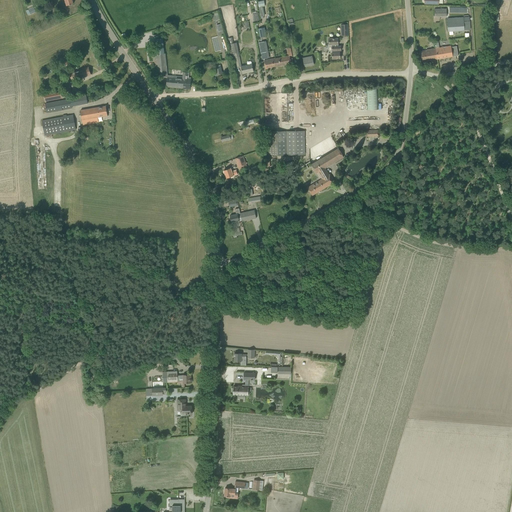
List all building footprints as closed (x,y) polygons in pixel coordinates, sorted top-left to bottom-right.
[(447,18),(448,31),(464,30),(464,29),(470,29),(469,17),(463,18),(463,17),(447,18)] [(234,53),(236,64),(241,63),(237,42),(233,43),(232,37),(228,38),(231,54),(234,53)] [(329,45),(333,45),(333,46),(332,46),(332,51),(334,51),(334,53),(332,53),(332,59),(340,58),(340,52),(339,52),(339,51),(341,51),(341,46),(338,46),(338,44),(338,38),(329,39),(329,45)] [(155,56),(155,59),(157,59),(158,67),(166,66),(165,53),(164,53),(162,39),(154,40),(156,55),(157,54),(157,56),(155,56)] [(428,50),(428,51),(420,53),(421,62),(453,57),(453,56),(458,55),(456,46),(451,47),(451,46),(439,48),(438,42),(434,43),(435,48),(428,50)] [(291,64),(289,55),(264,60),(265,69),(291,64)] [(312,56),(303,58),(304,67),(314,65),(312,56)] [(247,64),(241,66),(243,74),(253,71),(251,62),(250,61),(248,61),(247,63),(247,64)] [(442,65),(444,72),(459,69),(458,63),(442,65)] [(215,67),(216,76),(223,74),(223,71),(222,71),(221,66),(215,67)] [(67,75),(68,79),(71,79),(72,80),(90,75),(88,67),(83,69),(83,68),(69,72),(70,74),(67,75)] [(166,87),(190,89),(191,79),(191,77),(189,77),(189,72),(183,72),(182,76),(167,75),(166,87)] [(378,88),(367,88),(368,110),(378,109),(378,88)] [(45,103),(47,112),(72,108),(71,106),(88,103),(86,95),(45,103)] [(107,115),(106,106),(80,110),(83,125),(96,123),(98,122),(97,117),(107,115)] [(63,115),(63,116),(42,120),(45,135),(76,130),(73,114),(67,115),(66,114),(63,115)] [(268,131),(268,155),(305,155),(305,131),(268,131)] [(325,168),(343,157),(338,148),(311,164),(316,173),(318,172),(321,179),(307,187),(312,195),(335,182),(330,173),(329,174),(325,168)] [(247,166),(243,155),(235,158),(235,159),(236,159),(237,162),(236,162),(238,169),(247,166)] [(224,170),(226,178),(238,174),(236,170),(232,171),(231,168),(224,170)] [(242,220),(239,208),(235,209),(236,214),(230,216),(231,222),(234,221),(235,222),(242,220)] [(239,208),(242,220),(242,221),(256,218),(254,210),(240,213),(239,208)] [(234,353),(234,361),(241,362),(241,358),(246,358),(246,354),(234,353)] [(167,372),(167,376),(162,377),(163,382),(166,382),(167,382),(177,382),(177,383),(190,383),(190,375),(177,375),(177,371),(167,372)] [(233,388),(232,388),(232,393),(233,393),(233,397),(248,397),(248,394),(250,394),(249,394),(249,391),(251,391),(251,388),(251,387),(248,387),(248,385),(254,385),(254,380),(255,380),(255,373),(254,373),(244,373),(237,372),(237,387),(234,387),(234,386),(233,386),(233,388)] [(187,414),(192,414),(191,406),(186,406),(185,399),(177,400),(178,410),(180,410),(181,415),(187,415),(187,414)] [(224,489),(224,491),(225,491),(224,496),(226,496),(226,498),(227,498),(230,498),(237,499),(238,493),(238,488),(247,489),(248,482),(245,482),(235,481),(235,487),(235,489),(230,489),(225,488),(224,489)] [(179,499),(178,499),(178,500),(169,500),(169,506),(174,506),(173,511),(184,511),(185,499),(179,499)]
